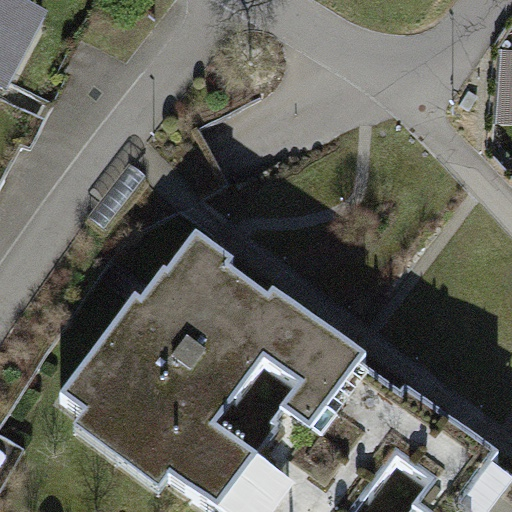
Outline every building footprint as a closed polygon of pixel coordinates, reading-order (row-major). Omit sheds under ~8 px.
[(29,0),(0,0),(0,77),(13,84),(52,12),(29,0)] [(142,233),(232,183),(221,154),(205,128),(139,79),(16,133),(0,162),(0,505),(27,450),(0,435),(0,432),(110,272),(142,233)] [(221,246),(199,230),(150,296),(147,300),(139,294),(67,389),(92,408),(80,423),(163,485),(175,470),(223,505),(231,511),(279,511),(302,481),(264,453),(223,422),(273,355),(306,380),(287,406),(319,429),(367,364),(374,354),(363,346),(281,285),(274,294),(230,262),(234,256),(221,246)] [(279,511),(231,511),(223,505),(217,511),(358,511),(401,454),(440,483),(422,507),(429,511),(479,511),(480,511),(469,502),(499,461),(505,453),(495,445),(413,386),(407,394),(367,364),(319,429),(287,406),(276,420),(283,426),(264,453),(302,481),(279,511)] [(511,511),(511,470),(499,461),(469,502),(480,511),(479,511),(429,511),(422,507),(418,511),(511,511)]
